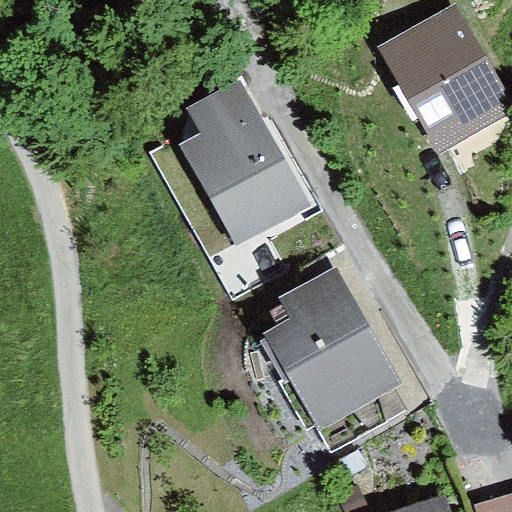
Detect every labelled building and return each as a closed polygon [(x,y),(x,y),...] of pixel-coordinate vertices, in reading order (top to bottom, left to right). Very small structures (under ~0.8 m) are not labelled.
[(437,152),(510,111),(454,12),(381,53),(437,152)] [(203,138),(256,108),(240,78),(186,109),(203,138)] [(242,245),(312,205),(256,108),(203,138),(187,147),(242,245)] [(326,439),(412,392),(344,266),(281,300),(299,334),(276,346),(326,439)] [(479,511),(511,511),(511,496),(478,506),(479,511)] [(450,511),(445,497),(400,511),(450,511)]
